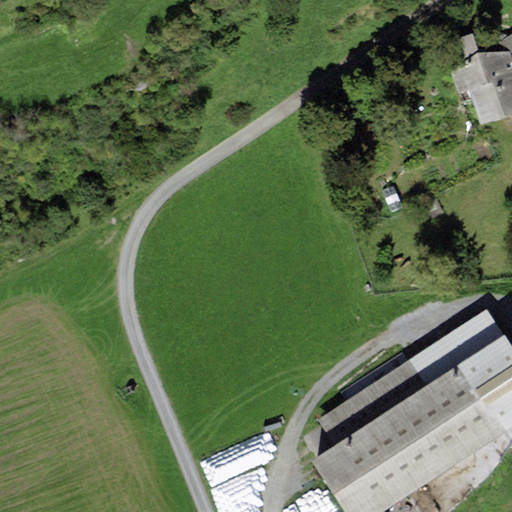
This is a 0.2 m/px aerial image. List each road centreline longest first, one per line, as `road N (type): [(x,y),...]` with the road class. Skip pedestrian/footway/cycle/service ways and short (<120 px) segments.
road 1 (track): [(202,511),(125,317),(121,267),(136,227),(153,198),(447,0)]
road 2 (track): [(0,281),(153,198)]
